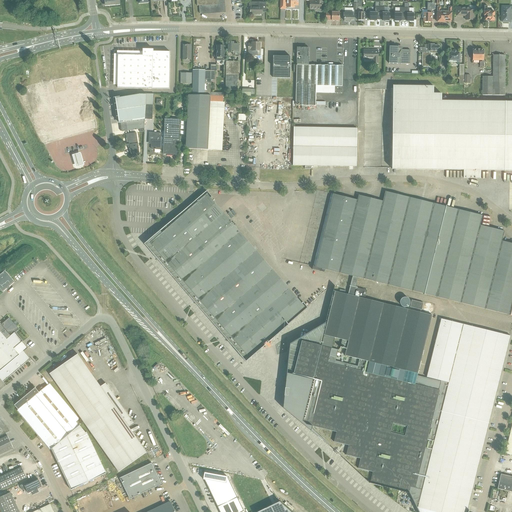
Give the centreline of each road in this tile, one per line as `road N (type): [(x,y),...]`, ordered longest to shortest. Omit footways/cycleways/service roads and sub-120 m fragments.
road 1 (unclassified): [(114,175),(118,223),(135,257),(274,416),(379,511)]
road 2 (tertiary): [(96,33),(511,34)]
road 3 (unclassified): [(511,221),(473,192),(422,178),(281,187),(146,178)]
road 4 (primary): [(334,511),(171,346)]
road 5 (unclassified): [(203,511),(106,318)]
road 6 (primary): [(171,346),(62,211)]
road 7 (primary): [(68,238),(171,346)]
road 8 (unknown): [(511,320),(440,309),(422,372)]
road 9 (unclassified): [(0,400),(93,320),(106,318)]
road 10 (residential): [(480,511),(511,386)]
road 11 (unclassified): [(67,511),(0,406)]
